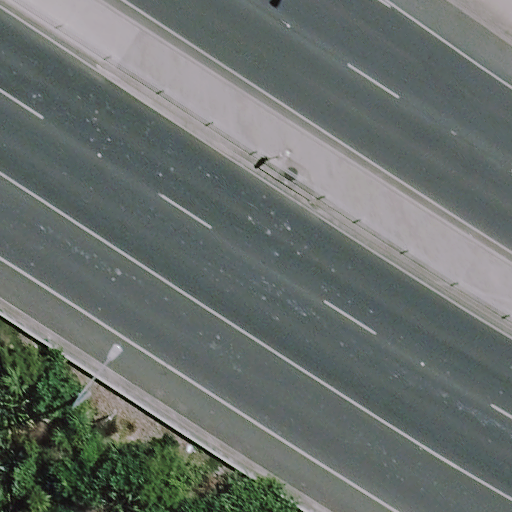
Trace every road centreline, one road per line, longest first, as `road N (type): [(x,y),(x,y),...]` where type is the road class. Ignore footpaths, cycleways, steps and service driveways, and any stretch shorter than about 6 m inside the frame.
road 1 (trunk): [(511,419),(120,178)]
road 2 (trunk): [(268,0),(511,155)]
road 3 (trunk): [(120,178),(0,98)]
road 4 (trunk): [(120,178),(0,131)]
